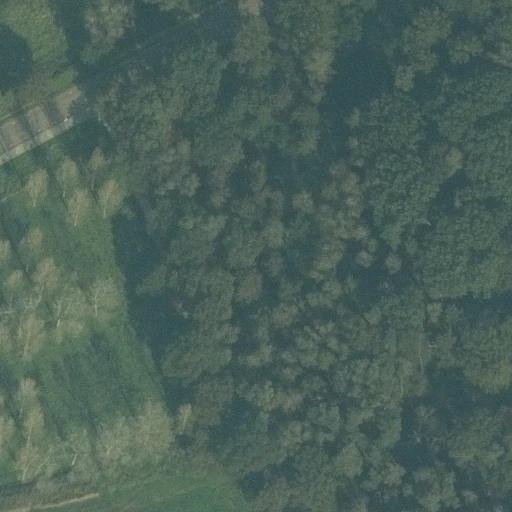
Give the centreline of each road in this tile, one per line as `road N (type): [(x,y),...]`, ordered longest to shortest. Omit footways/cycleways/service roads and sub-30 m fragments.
road 1 (track): [(298,511),(279,493),(216,366),(108,105)]
road 2 (tertiary): [(0,143),(262,0)]
